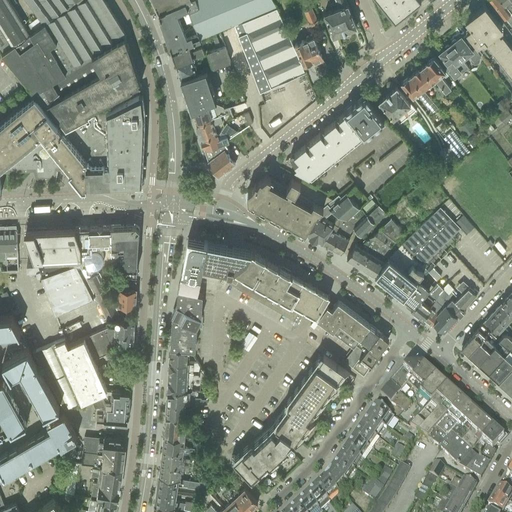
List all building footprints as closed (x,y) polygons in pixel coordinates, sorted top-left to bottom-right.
[(0,0),(0,50),(2,53),(8,60),(35,94),(45,106),(49,104),(66,127),(65,128),(88,115),(86,112),(131,88),(140,83),(133,59),(128,45),(126,37),(124,33),(104,0),(0,0)] [(153,0),(159,12),(188,0),(153,0)] [(188,0),(159,12),(161,18),(164,16),(166,21),(167,23),(173,33),(167,36),(171,47),(171,49),(172,51),(197,40),(234,25),(277,7),(273,0),(188,0)] [(325,13),(333,35),(357,26),(346,0),(336,0),(339,7),(325,13)] [(382,0),(386,4),(384,6),(395,20),(404,13),(405,14),(420,1),(419,0),(382,0)] [(511,14),(500,0),(488,0),(503,19),(505,17),(511,25),(511,14)] [(511,0),(500,0),(505,6),(511,14),(511,0)] [(511,40),(484,4),(458,24),(511,93),(511,102),(511,103),(511,102),(511,40)] [(305,71),(277,7),(234,25),(252,69),(260,91),(305,71)] [(312,8),(304,11),(309,23),(317,19),(312,8)] [(304,40),(295,44),(303,64),(312,60),(316,69),(326,65),(312,34),(306,37),(307,39),(304,40),(304,41),(304,40)] [(452,43),(450,44),(462,59),(462,60),(469,54),(470,56),(470,57),(469,57),(469,58),(469,59),(470,60),(470,61),(471,62),(472,63),(473,63),(474,63),(475,63),(476,63),(477,63),(477,62),(478,62),(478,61),(479,61),(479,60),(479,59),(479,58),(479,57),(480,56),(480,55),(482,53),(475,44),(467,35),(463,38),(461,35),(456,40),(454,39),(451,41),(452,43)] [(191,42),(172,51),(174,58),(175,61),(175,62),(198,54),(205,52),(202,46),(194,49),(193,48),(192,43),(191,42)] [(224,44),(208,51),(214,67),(230,61),(224,44)] [(443,57),(438,61),(446,71),(445,71),(448,75),(452,72),(455,76),(467,67),(468,68),(468,67),(462,60),(462,59),(450,44),(449,45),(447,45),(445,47),(445,48),(439,53),(443,57)] [(198,54),(175,62),(176,62),(176,64),(177,65),(179,74),(181,78),(197,72),(194,64),(201,62),(199,58),(198,55),(198,54)] [(434,57),(424,64),(435,78),(435,79),(440,85),(446,92),(451,88),(443,79),(448,75),(445,71),(446,71),(438,61),(434,57)] [(424,64),(411,75),(422,89),(429,84),(430,86),(435,83),(433,81),(435,79),(435,78),(424,64)] [(197,72),(181,78),(182,83),(185,90),(186,93),(211,84),(206,70),(197,73),(197,72)] [(422,89),(411,75),(401,83),(413,97),(417,93),(432,112),(438,108),(422,89)] [(211,84),(186,93),(186,94),(190,104),(190,105),(191,109),(191,110),(207,105),(207,103),(207,102),(216,99),(211,84)] [(446,92),(440,85),(437,88),(443,94),(446,92)] [(410,103),(397,86),(379,101),(393,118),(410,103)] [(1,122),(0,123),(0,183),(1,190),(0,190),(1,190),(2,190),(0,177),(0,170),(66,168),(67,168),(82,187),(86,187),(108,186),(109,186),(138,184),(139,185),(139,184),(141,182),(142,182),(142,181),(143,163),(143,156),(144,152),(144,145),(144,139),(144,135),(145,128),(145,125),(145,116),(145,110),(144,107),(144,105),(144,100),(143,98),(143,94),(143,92),(142,88),(142,87),(133,92),(88,115),(65,128),(66,127),(49,104),(45,106),(35,94),(6,119),(1,122)] [(344,111),(345,112),(361,133),(363,132),(365,134),(372,128),(374,130),(376,127),(375,126),(384,119),(365,95),(357,101),(356,100),(355,100),(355,101),(353,104),(352,103),(351,104),(352,105),(344,111)] [(207,105),(191,110),(193,116),(194,118),(196,125),(212,119),(211,117),(220,115),(225,113),(224,109),(223,107),(216,104),(213,105),(212,101),(207,102),(207,103),(207,105)] [(511,114),(508,109),(498,116),(504,123),(511,117),(511,114)] [(249,112),(244,114),(248,125),(252,122),(249,112)] [(361,133),(345,112),(341,116),(339,114),(335,117),(335,118),(335,119),(335,120),(331,124),(347,145),(361,133)] [(212,119),(196,125),(198,130),(199,132),(201,139),(217,134),(214,125),(223,122),(220,115),(211,117),(212,119)] [(201,140),(204,147),(208,161),(224,149),(227,152),(229,151),(224,144),(229,142),(228,139),(233,136),(239,132),(227,123),(226,123),(219,134),(217,135),(217,134),(201,139),(201,140)] [(490,123),(483,129),(488,135),(495,129),(490,123)] [(320,132),(316,136),(332,157),(347,145),(331,124),(326,128),(324,126),(320,129),(321,129),(320,129),(320,130),(320,131),(320,132)] [(470,125),(463,131),(467,136),(474,130),(470,125)] [(453,130),(446,136),(454,146),(461,140),(453,130)] [(473,135),(467,139),(473,147),(479,142),(473,135)] [(306,144),(301,148),(317,169),(332,157),(316,136),(311,140),(309,138),(305,141),(306,141),(305,142),(305,143),(305,144),(306,144)] [(380,161),(374,153),(358,166),(366,177),(370,174),(371,176),(377,171),(379,174),(404,155),(398,147),(380,161)] [(289,158),(286,161),(287,163),(310,175),(317,169),(301,148),(296,152),(294,150),(290,153),(291,153),(290,153),(290,154),(290,155),(290,156),(291,156),(290,156),(290,157),(289,158)] [(208,161),(218,176),(235,163),(227,152),(224,149),(208,161)] [(462,159),(436,183),(445,193),(452,186),(459,193),(458,193),(466,200),(465,201),(472,208),(471,209),(479,216),(478,216),(485,223),(484,224),(492,231),(491,232),(498,239),(497,239),(505,246),(504,247),(511,254),(511,215),(510,214),(511,213),(504,206),(505,205),(498,198),(491,191),(492,190),(484,183),(485,182),(478,175),(479,174),(471,167),(470,167),(462,159)] [(56,168),(31,169),(34,179),(54,178),(56,168)] [(255,204),(305,232),(315,214),(322,207),(323,205),(325,206),(333,200),(292,177),(287,186),(267,175),(262,179),(260,178),(257,183),(256,182),(253,186),(245,192),(246,201),(254,206),(255,204)] [(333,224),(323,218),(332,210),(341,215),(348,219),(360,208),(346,192),(340,197),(338,195),(333,200),(325,206),(323,205),(322,207),(315,214),(305,232),(304,233),(322,243),(333,224)] [(378,205),(353,229),(361,236),(374,224),(375,224),(386,213),(378,205)] [(456,220),(463,214),(458,209),(452,215),(456,220)] [(384,261),(373,274),(374,275),(375,274),(402,297),(408,289),(412,285),(416,281),(418,279),(420,276),(424,271),(417,269),(416,267),(415,266),(412,263),(408,268),(410,270),(409,272),(399,264),(410,253),(416,258),(421,264),(453,233),(434,212),(416,230),(393,252),(390,255),(385,261),(384,261)] [(333,224),(322,243),(341,254),(348,240),(335,233),(343,220),(338,217),(334,224),(333,224)] [(139,228),(135,224),(111,225),(112,247),(112,248),(127,277),(136,278),(139,228)] [(82,263),(79,264),(88,280),(96,296),(106,318),(109,317),(110,317),(120,312),(116,304),(100,272),(100,271),(99,269),(100,268),(101,267),(102,267),(102,266),(103,265),(103,264),(104,263),(104,262),(104,261),(104,260),(103,258),(103,257),(102,255),(101,254),(100,253),(98,252),(97,252),(95,252),(94,251),(94,249),(112,248),(112,247),(111,225),(101,226),(89,226),(90,250),(82,250),(82,263)] [(81,227),(82,250),(90,250),(89,226),(88,226),(87,225),(82,226),(81,227)] [(75,228),(61,229),(79,264),(82,263),(81,227),(75,227),(75,228)] [(61,229),(26,230),(28,237),(27,237),(34,257),(28,257),(28,263),(37,263),(55,314),(95,297),(96,296),(88,280),(79,264),(61,229)] [(18,248),(18,240),(17,230),(0,230),(0,259),(6,259),(5,249),(18,248)] [(183,262),(182,266),(183,266),(193,269),(202,270),(203,265),(208,242),(208,241),(207,241),(204,241),(201,240),(188,237),(186,243),(183,262)] [(208,241),(208,242),(203,265),(221,269),(220,271),(229,273),(232,271),(249,258),(253,251),(253,250),(208,241)] [(318,287),(253,251),(249,258),(232,271),(233,272),(227,282),(298,322),(305,309),(313,314),(318,317),(325,303),(329,297),(330,295),(328,294),(325,292),(318,287)] [(181,270),(178,288),(178,289),(197,293),(198,290),(202,270),(193,269),(183,266),(182,266),(181,270)] [(433,267),(428,271),(437,280),(441,275),(433,267)] [(408,289),(402,296),(414,306),(416,304),(420,298),(425,292),(427,294),(434,286),(431,284),(423,277),(422,277),(418,281),(417,280),(416,281),(412,285),(408,289)] [(136,280),(126,280),(120,279),(119,304),(116,304),(120,312),(110,317),(109,317),(106,318),(110,325),(115,336),(116,332),(121,332),(120,341),(133,341),(134,319),(134,318),(124,317),(124,304),(128,304),(129,306),(133,306),(134,305),(135,305),(136,280)] [(414,306),(411,309),(416,313),(422,318),(431,307),(429,306),(435,299),(439,294),(444,289),(442,288),(437,282),(434,286),(427,294),(425,292),(420,298),(416,304),(414,306)] [(431,307),(422,318),(431,325),(433,322),(434,322),(438,316),(437,315),(439,314),(436,312),(441,307),(442,305),(441,305),(444,302),(446,300),(444,298),(448,294),(454,289),(448,282),(442,288),(444,289),(439,294),(435,299),(429,306),(431,307)] [(469,288),(454,301),(462,309),(463,309),(476,294),(469,288)] [(171,346),(170,347),(189,349),(190,349),(189,348),(195,348),(197,326),(202,326),(202,316),(201,315),(203,294),(202,294),(197,293),(178,289),(178,292),(177,292),(177,303),(177,304),(177,307),(174,312),(174,313),(173,313),(173,314),(172,314),(171,346)] [(511,311),(511,290),(501,302),(511,311)] [(446,300),(444,302),(454,313),(456,315),(457,316),(459,318),(465,312),(463,309),(462,309),(454,301),(448,294),(444,298),(446,300)] [(353,345),(355,344),(370,324),(338,300),(332,308),(327,304),(318,317),(317,317),(353,345)] [(438,316),(434,322),(442,329),(445,329),(457,316),(456,315),(454,313),(444,302),(441,305),(442,305),(441,307),(436,312),(439,314),(437,315),(438,316)] [(511,311),(501,302),(493,311),(507,323),(511,318),(511,317),(511,311)] [(493,311),(482,324),(489,331),(495,336),(498,332),(507,323),(493,311)] [(0,407),(13,432),(0,437),(0,463),(8,478),(79,438),(11,313),(0,313),(0,407)] [(344,360),(352,366),(368,346),(379,331),(370,324),(355,344),(353,345),(355,347),(344,360)] [(461,346),(468,352),(480,340),(489,331),(482,324),(461,346)] [(105,383),(104,383),(100,373),(101,372),(101,366),(98,368),(94,359),(121,347),(115,336),(110,325),(68,344),(65,337),(33,351),(38,361),(61,402),(65,408),(78,403),(91,397),(107,389),(107,388),(105,383)] [(379,331),(368,346),(378,354),(387,341),(388,338),(379,331)] [(236,339),(242,342),(246,335),(240,332),(236,339)] [(489,349),(478,361),(488,371),(507,350),(506,349),(511,342),(511,338),(507,334),(503,334),(490,348),(489,349)] [(480,340),(468,352),(478,361),(489,349),(480,340)] [(488,371),(498,380),(511,365),(511,342),(506,349),(507,350),(488,371)] [(368,346),(352,366),(355,368),(363,374),(378,354),(368,346)] [(169,361),(189,362),(189,359),(189,353),(192,353),(190,349),(189,349),(170,347),(170,349),(170,351),(169,361)] [(324,355),(276,420),(275,421),(275,422),(275,423),(275,424),(276,425),(272,429),(271,428),(270,428),(269,428),(268,429),(234,460),(257,485),(258,484),(255,481),(262,473),(266,477),(267,476),(263,473),(271,465),(277,471),(278,470),(274,467),(282,459),(286,463),(286,462),(283,458),(291,451),(294,455),(295,454),(288,447),(290,446),(291,446),(292,447),(293,446),(294,446),(295,445),(295,444),(295,443),(295,442),(294,441),(295,440),(303,445),(304,444),(300,441),(306,433),(310,436),(311,435),(307,432),(313,423),(317,426),(318,425),(311,420),(318,411),(322,414),(323,414),(318,411),(325,402),(329,405),(330,404),(326,401),(332,392),(336,395),(337,394),(333,391),(339,382),(343,385),(344,385),(340,382),(346,373),(350,376),(351,375),(338,365),(324,355)] [(411,359),(379,394),(390,404),(399,393),(407,384),(423,366),(416,359),(413,357),(411,359)] [(169,361),(169,374),(202,376),(205,376),(201,370),(199,369),(198,375),(192,375),(193,363),(189,362),(169,361)] [(507,388),(511,392),(511,365),(498,380),(507,388)] [(407,384),(419,394),(425,388),(435,377),(423,366),(407,384)] [(202,376),(169,374),(168,389),(189,391),(189,390),(191,390),(192,380),(202,381),(202,376)] [(419,394),(412,402),(424,412),(446,387),(435,377),(425,388),(419,394)] [(409,428),(427,439),(461,401),(446,387),(424,412),(409,428)] [(107,389),(91,397),(95,406),(104,406),(128,408),(130,391),(107,389)] [(168,389),(167,402),(184,404),(185,403),(192,403),(192,409),(206,399),(201,399),(201,398),(194,397),(195,390),(191,390),(189,390),(189,391),(168,389)] [(399,393),(390,404),(403,412),(410,404),(399,393)] [(427,439),(438,446),(471,409),(461,401),(427,439)] [(167,402),(166,417),(181,418),(180,417),(186,413),(184,411),(184,404),(167,402)] [(375,405),(367,416),(381,425),(386,429),(394,418),(388,414),(375,405)] [(128,408),(104,406),(104,412),(97,411),(96,422),(105,422),(105,424),(113,425),(113,423),(127,424),(128,408)] [(438,447),(457,466),(492,428),(471,409),(438,446),(438,447)] [(360,426),(373,436),(381,425),(367,416),(360,426)] [(165,426),(164,435),(184,437),(185,437),(186,426),(183,426),(183,423),(186,423),(181,418),(166,417),(166,421),(165,421),(165,426)] [(352,437),(366,447),(371,451),(379,440),(373,436),(360,426),(352,437)] [(470,452),(457,466),(458,466),(471,474),(480,479),(495,453),(492,450),(503,438),(492,428),(478,443),(485,449),(479,459),(476,457),(470,452)] [(407,434),(403,440),(410,444),(413,439),(407,434)] [(105,437),(86,435),(84,450),(99,452),(124,455),(125,439),(105,437)] [(164,435),(163,448),(182,451),(188,451),(191,452),(194,452),(195,447),(186,446),(186,444),(183,444),(184,437),(164,435)] [(345,448),(358,457),(366,447),(352,437),(345,448)] [(396,445),(394,450),(401,455),(404,449),(396,445)] [(163,448),(161,462),(189,466),(190,459),(185,458),(185,457),(182,457),(182,451),(163,448)] [(345,448),(337,459),(351,468),(353,464),(358,467),(363,461),(358,457),(345,448)] [(84,450),(82,464),(101,466),(122,468),(124,455),(99,452),(84,450)] [(391,455),(398,459),(399,459),(401,455),(394,450),(391,455)] [(337,459),(329,470),(336,474),(329,482),(335,489),(343,479),(351,468),(337,459)] [(67,462),(64,486),(75,487),(78,463),(67,462)] [(161,462),(159,475),(179,479),(180,471),(183,472),(183,470),(189,471),(189,466),(161,462)] [(511,462),(500,483),(503,485),(506,481),(510,477),(511,473),(511,462)] [(399,463),(397,468),(406,474),(409,469),(399,463)] [(435,463),(428,474),(436,479),(437,479),(444,468),(435,463)] [(99,477),(98,483),(119,486),(121,473),(122,468),(101,466),(100,471),(93,470),(92,475),(99,477)] [(397,468),(394,473),(404,479),(406,474),(397,468)] [(383,469),(381,472),(390,478),(392,473),(383,469)] [(324,477),(314,486),(325,498),(335,489),(329,482),(336,474),(329,470),(324,477)] [(390,478),(381,472),(375,483),(384,489),(390,478)] [(394,473),(391,478),(401,484),(404,479),(394,473)] [(428,474),(421,488),(429,492),(430,493),(437,479),(436,479),(428,474)] [(159,475),(157,490),(175,493),(177,484),(187,486),(187,487),(198,489),(198,488),(203,488),(205,489),(206,483),(188,480),(179,479),(159,475)] [(391,478),(389,483),(399,489),(401,484),(391,478)] [(445,481),(444,484),(449,487),(456,491),(455,492),(468,499),(476,486),(467,481),(463,478),(460,483),(454,479),(454,480),(453,480),(451,485),(445,481)] [(371,480),(362,493),(367,497),(376,484),(371,480)] [(94,482),(91,497),(117,502),(119,486),(98,483),(94,482)] [(389,483),(386,487),(396,493),(399,489),(389,483)] [(233,484),(227,490),(247,511),(258,502),(245,488),(240,492),(233,484)] [(376,484),(367,497),(373,501),(374,501),(383,489),(383,488),(382,488),(381,487),(376,484)] [(314,486),(305,495),(316,507),(320,511),(330,502),(325,498),(314,486)] [(386,489),(383,492),(393,498),(396,494),(396,493),(386,487),(386,489)] [(449,487),(442,499),(449,503),(450,501),(456,505),(454,509),(459,511),(460,511),(468,499),(455,492),(456,491),(449,487)] [(498,487),(493,497),(511,508),(511,500),(510,500),(511,495),(511,494),(507,492),(498,487)] [(415,500),(422,504),(429,492),(421,488),(415,500)] [(64,511),(66,500),(67,495),(62,493),(60,490),(52,496),(53,498),(43,506),(39,509),(38,510),(34,511),(64,511)] [(155,504),(190,509),(195,510),(196,503),(185,501),(185,502),(174,501),(175,493),(157,490),(155,504)] [(224,492),(222,494),(230,502),(224,508),(227,511),(246,511),(247,511),(227,490),(224,492)] [(383,492),(380,497),(390,502),(393,498),(383,492)] [(5,506),(0,493),(0,511),(20,511),(16,502),(5,506)] [(67,495),(66,500),(74,502),(75,496),(68,494),(67,495)] [(321,511),(316,507),(305,495),(295,503),(303,511),(321,511)] [(437,496),(435,499),(441,502),(435,511),(436,511),(459,511),(454,509),(456,505),(450,501),(449,503),(442,499),(437,496)] [(97,499),(95,511),(96,511),(114,511),(117,502),(91,497),(91,498),(97,499)] [(380,497),(377,501),(387,507),(390,502),(380,497)] [(511,511),(511,508),(493,497),(487,506),(488,506),(497,511),(502,511),(504,509),(509,511),(511,511)] [(377,501),(374,506),(384,511),(387,507),(377,501)] [(303,511),(295,503),(286,511),(303,511)]
